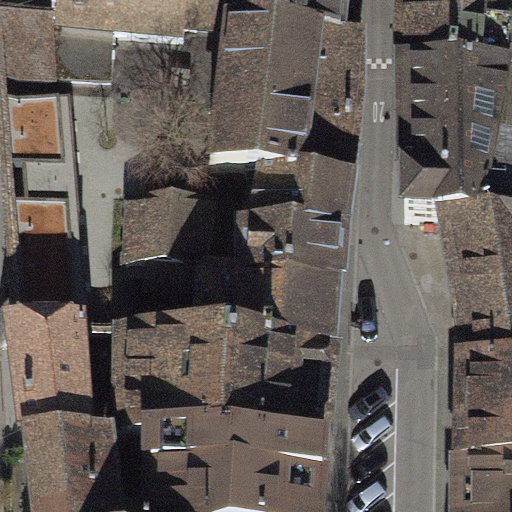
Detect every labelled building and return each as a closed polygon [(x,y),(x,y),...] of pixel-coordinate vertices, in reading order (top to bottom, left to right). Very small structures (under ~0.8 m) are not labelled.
[(0,0),(0,15),(59,20),(60,0),(0,0)] [(114,39),(183,44),(184,33),(187,0),(60,0),(59,20),(59,36),(114,39)] [(187,0),(184,33),(232,37),(237,0),(187,0)] [(342,52),(343,45),(348,11),(273,0),(237,0),(232,37),(342,52)] [(273,0),(348,11),(348,0),(273,0)] [(495,28),(496,21),(497,0),(406,0),(406,18),(495,28)] [(0,78),(9,79),(113,85),(114,39),(59,36),(59,20),(0,15),(0,78)] [(406,18),(405,75),(505,87),(507,69),(511,46),(511,24),(496,21),(495,28),(406,18)] [(264,176),(348,190),(365,44),(343,45),(342,52),(232,37),(212,171),(264,176)] [(447,225),(446,219),(486,223),(511,228),(511,69),(507,69),(505,87),(405,75),(407,224),(447,225)] [(0,134),(4,180),(65,176),(59,104),(11,107),(9,79),(0,78),(0,134)] [(9,246),(70,241),(65,176),(4,180),(9,246)] [(260,207),(256,238),(344,235),(348,190),(264,176),(260,207)] [(128,269),(206,278),(214,207),(131,200),(128,269)] [(447,225),(465,341),(511,338),(511,228),(486,223),(446,219),(447,225)] [(245,244),(242,281),(340,290),(344,235),(256,238),(250,239),(245,244)] [(0,312),(0,335),(81,333),(89,333),(83,240),(70,241),(9,246),(16,310),(0,312)] [(206,278),(196,339),(336,356),(340,290),(242,281),(206,278)] [(34,451),(91,446),(81,333),(0,335),(0,339),(1,349),(16,347),(34,451)] [(122,334),(121,430),(109,430),(109,445),(155,444),(220,442),(328,450),(332,403),(336,356),(196,339),(122,334)] [(467,351),(472,371),(511,371),(511,338),(465,341),(467,351)] [(464,370),(461,470),(511,471),(511,371),(472,371),(464,370)] [(155,444),(154,477),(227,478),(325,486),(328,450),(220,442),(155,444)] [(39,511),(118,511),(109,445),(91,446),(34,451),(39,511)] [(463,507),(462,511),(511,511),(511,471),(461,470),(463,507)] [(154,477),(152,511),(322,511),(325,486),(227,478),(154,477)]
